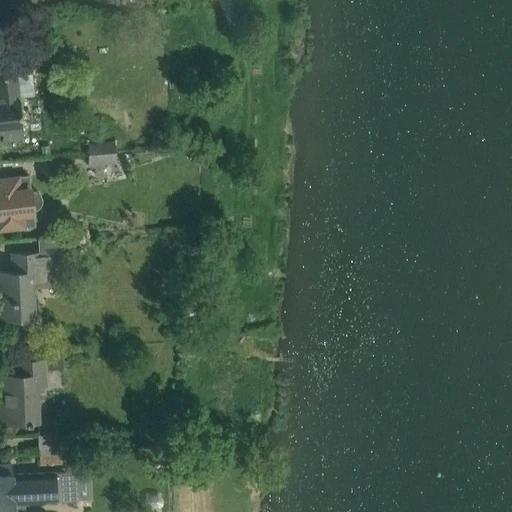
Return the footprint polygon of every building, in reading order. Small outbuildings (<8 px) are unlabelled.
[(0,75),(0,130),(2,130),(3,140),(23,138),(16,74),(0,75)] [(87,143),(88,163),(116,161),(115,141),(87,143)] [(0,228),(26,226),(25,216),(33,215),(33,210),(36,210),(38,209),(39,208),(41,205),(42,202),(42,198),(42,195),(40,193),(38,192),(34,190),(32,190),(30,191),(29,175),(0,178),(0,228)] [(169,253),(195,253),(195,225),(169,227),(169,253)] [(79,235),(39,239),(39,252),(39,255),(42,255),(54,255),(54,259),(60,259),(80,258),(79,235)] [(13,271),(0,271),(0,283),(1,318),(34,317),(33,286),(32,270),(60,269),(60,259),(54,259),(54,255),(39,255),(39,252),(12,253),(13,271)] [(63,348),(47,348),(47,361),(63,360),(63,348)] [(19,361),(19,374),(4,375),(6,422),(26,421),(39,420),(36,375),(45,374),(44,359),(19,361)] [(80,432),(60,433),(61,454),(79,453),(81,453),(80,432)] [(0,511),(13,511),(13,503),(78,499),(76,473),(13,477),(13,474),(12,474),(11,464),(0,464),(0,511)]
